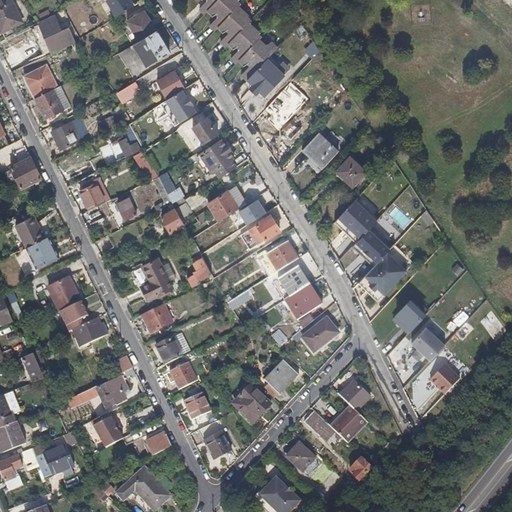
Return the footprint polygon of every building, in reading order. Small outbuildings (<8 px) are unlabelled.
[(26,28),(11,0),(0,0),(0,25),(6,38),(16,33),(26,28)] [(136,5),(133,0),(109,0),(119,15),(120,15),(131,8),(136,5)] [(209,12),(220,0),(208,0),(209,1),(201,9),(206,14),(208,12),(209,12)] [(220,28),(241,6),(243,4),(239,1),(239,0),(220,0),(209,12),(214,16),(217,14),(220,17),(212,25),(217,30),(220,28)] [(251,22),(253,20),(250,17),(251,16),(241,6),(220,28),(224,32),(228,31),(230,33),(223,41),(228,46),(230,44),(251,22)] [(54,14),(50,8),(46,11),(49,16),(54,14)] [(158,30),(153,23),(145,10),(128,21),(140,41),(143,39),(158,30)] [(43,19),(49,16),(46,11),(39,14),(42,20),(43,19)] [(77,42),(69,26),(62,30),(55,14),(37,23),(46,40),(51,51),(52,54),(55,53),(71,45),(77,42)] [(240,61),(261,40),(264,37),(260,34),(262,32),(251,22),(230,44),(235,49),(238,47),(240,50),(233,58),(238,63),(240,61)] [(171,51),(158,30),(143,39),(140,41),(135,44),(149,65),(171,51)] [(269,60),(280,48),(274,42),(267,44),(261,40),(240,61),(246,67),(248,65),(251,67),(243,75),(249,81),(266,63),(269,60)] [(313,43),(303,49),(308,58),(318,52),(313,43)] [(18,63),(33,56),(29,49),(15,56),(18,63)] [(278,84),(286,76),(269,60),(266,63),(249,81),(254,86),(261,92),(266,97),(278,84)] [(58,87),(46,65),(24,76),(36,98),(55,89),(55,88),(58,87)] [(168,76),(177,71),(175,68),(166,73),(168,76)] [(168,97),(190,84),(188,80),(184,83),(177,71),(168,76),(152,84),(156,91),(163,87),(168,97)] [(118,102),(147,85),(142,77),(140,79),(137,81),(138,83),(115,96),(118,102)] [(261,92),(254,86),(250,89),(258,96),(261,92)] [(47,120),(66,109),(55,89),(36,98),(37,101),(47,120)] [(193,106),(194,105),(189,96),(187,96),(183,90),(171,98),(167,100),(181,123),(195,114),(198,112),(193,106)] [(181,123),(167,100),(163,103),(162,103),(176,126),(181,123)] [(292,140),(305,124),(287,109),(274,125),(292,140)] [(112,133),(121,128),(114,114),(102,120),(109,134),(112,133)] [(220,133),(210,117),(195,126),(206,142),(220,133)] [(11,144),(3,129),(0,122),(0,149),(4,147),(11,144)] [(82,140),(73,122),(53,132),(57,141),(60,139),(65,148),(82,140)] [(339,153),(319,134),(301,154),(321,173),(339,153)] [(128,156),(143,149),(140,142),(133,145),(129,138),(121,142),(128,156)] [(128,156),(121,142),(119,139),(112,143),(121,160),(128,156)] [(235,158),(224,140),(201,154),(213,172),(216,170),(233,160),(235,158)] [(42,178),(31,157),(10,167),(22,189),(42,178)] [(222,173),(236,164),(233,160),(216,170),(219,175),(222,173)] [(364,176),(347,161),(334,175),(350,191),(364,176)] [(227,173),(237,166),(236,164),(222,173),(219,175),(220,177),(227,173)] [(173,200),(167,189),(160,176),(156,179),(155,179),(163,193),(169,205),(175,203),(173,200)] [(107,203),(97,184),(81,192),(90,211),(92,210),(107,203)] [(240,207),(230,191),(210,203),(220,220),(240,207)] [(187,223),(181,213),(192,206),(187,199),(186,198),(185,196),(175,202),(175,203),(169,205),(172,210),(164,216),(173,231),(187,223)] [(139,213),(130,197),(119,203),(127,219),(139,213)] [(379,220),(357,200),(353,204),(375,224),(377,222),(379,220)] [(113,202),(108,204),(117,223),(122,221),(113,202)] [(362,238),(374,225),(375,224),(353,204),(349,209),(336,222),(359,242),(362,238)] [(46,238),(35,215),(16,224),(27,247),(31,245),(46,238)] [(280,229),(272,216),(249,231),(253,237),(258,244),(280,229)] [(359,242),(336,222),(334,225),(332,226),(355,246),(357,243),(359,242)] [(388,252),(397,243),(398,242),(377,222),(375,224),(374,225),(362,238),(359,242),(357,243),(365,251),(364,252),(370,257),(370,256),(378,263),(379,263),(388,253),(388,252)] [(201,251),(197,244),(189,229),(184,231),(196,254),(201,251)] [(60,256),(50,236),(46,238),(31,245),(27,247),(36,267),(60,256)] [(251,248),(258,244),(253,237),(246,241),(251,248)] [(299,259),(288,243),(269,254),(279,271),(299,259)] [(378,263),(370,256),(370,257),(364,252),(365,251),(357,243),(355,246),(354,247),(374,267),(378,263)] [(204,257),(202,253),(192,259),(194,263),(204,257)] [(396,283),(407,272),(388,253),(379,263),(378,263),(374,267),(365,277),(371,283),(368,287),(374,292),(378,288),(385,295),(396,283)] [(244,261),(247,259),(243,254),(228,263),(232,268),(234,266),(244,261)] [(145,301),(176,288),(166,263),(162,264),(158,256),(139,264),(146,281),(138,284),(145,301)] [(210,270),(204,257),(194,263),(197,269),(194,271),(195,273),(188,277),(193,286),(201,282),(200,280),(212,273),(210,270)] [(457,276),(464,271),(458,263),(451,269),(457,276)] [(312,283),(301,265),(274,282),(285,299),(300,291),(307,286),(312,283)] [(63,310),(81,301),(69,277),(48,287),(60,311),(63,310)] [(378,302),(385,295),(378,288),(374,292),(368,287),(371,283),(365,277),(364,278),(359,284),(378,302)] [(324,303),(312,283),(307,286),(313,296),(315,295),(321,305),(324,303)] [(321,305),(315,295),(313,296),(307,286),(300,291),(285,299),(298,319),(321,305)] [(430,311),(414,296),(409,301),(425,316),(430,311)] [(0,326),(13,321),(3,298),(0,298),(0,326)] [(91,321),(81,301),(63,310),(60,311),(70,332),(73,330),(83,325),(91,321)] [(412,329),(423,318),(425,316),(409,301),(404,307),(397,315),(412,329)] [(153,332),(174,322),(165,304),(154,309),(144,314),(151,329),(153,332)] [(303,338),(328,317),(324,312),(317,317),(317,318),(311,322),(295,335),(299,340),(303,338)] [(317,318),(317,317),(313,313),(307,317),(311,322),(317,318)] [(151,329),(144,314),(140,316),(148,330),(151,329)] [(412,329),(397,315),(393,319),(409,333),(412,329)] [(314,352),(340,333),(328,317),(303,338),(314,352)] [(109,334),(106,329),(103,330),(101,327),(105,325),(103,322),(100,323),(98,318),(91,321),(83,325),(73,330),(82,347),(92,342),(109,334)] [(440,351),(445,345),(427,327),(413,342),(419,348),(415,352),(415,355),(419,358),(421,357),(425,354),(431,360),(440,351)] [(279,329),(270,335),(278,345),(286,339),(279,329)] [(184,356),(174,337),(157,345),(167,365),(174,362),(184,356)] [(44,378),(38,363),(34,353),(32,354),(31,351),(28,353),(29,355),(22,358),(32,383),(44,378)] [(127,355),(111,361),(116,374),(132,368),(127,355)] [(280,394),(299,374),(283,359),(264,380),(280,394)] [(180,390),(199,380),(190,362),(171,372),(180,390)] [(447,393),(462,377),(447,364),(432,379),(447,393)] [(125,397),(123,392),(128,389),(123,378),(99,389),(98,385),(88,390),(78,395),(82,403),(101,393),(105,400),(103,401),(107,409),(114,406),(114,405),(116,404),(114,402),(125,397)] [(372,396),(355,381),(349,388),(342,397),(345,400),(352,406),(358,411),(372,396)] [(273,405),(252,385),(236,402),(244,410),(242,412),(249,419),(253,422),(264,410),(266,412),(273,405)] [(342,397),(349,388),(347,385),(338,394),(342,397)] [(133,398),(128,389),(123,392),(125,397),(114,402),(116,404),(117,406),(133,398)] [(0,419),(22,411),(14,391),(0,396),(0,419)] [(212,411),(203,393),(185,402),(194,420),(212,411)] [(366,423),(368,420),(366,419),(358,411),(352,406),(346,412),(342,416),(331,428),(335,431),(348,443),(366,423)] [(255,428),(268,414),(266,412),(264,410),(253,422),(249,419),(247,421),(255,428)] [(328,425),(315,412),(306,423),(321,437),(331,427),(328,425)] [(331,428),(342,416),(340,413),(328,425),(331,427),(331,428)] [(124,439),(120,430),(118,431),(115,425),(117,425),(113,416),(95,425),(106,447),(124,439)] [(26,444),(18,422),(9,426),(0,429),(0,442),(4,453),(26,444)] [(232,450),(223,433),(220,435),(213,422),(210,424),(200,429),(206,442),(205,442),(214,460),(232,450)] [(172,446),(168,438),(166,433),(146,442),(153,456),(159,453),(172,446)] [(320,455),(313,449),(303,440),(300,444),(316,458),(320,455)] [(287,458),(300,444),(298,442),(286,456),(287,458)] [(304,472),(316,458),(300,444),(287,458),(304,472)] [(74,466),(66,445),(62,447),(35,458),(40,471),(43,479),(74,466)] [(25,485),(18,469),(23,467),(18,456),(0,462),(0,469),(9,491),(25,485)] [(362,480),(374,466),(370,462),(364,457),(351,471),(360,478),(362,480)] [(168,492),(144,468),(112,497),(120,505),(132,494),(134,496),(137,493),(154,511),(166,500),(163,497),(168,492)] [(278,511),(290,511),(302,500),(278,477),(261,495),(278,511)] [(359,487),(364,481),(362,480),(360,478),(353,485),(357,489),(359,487)] [(341,505),(357,489),(353,485),(352,484),(349,481),(329,502),(337,510),(341,505)] [(108,496),(114,490),(106,483),(100,489),(106,494),(108,496)]
